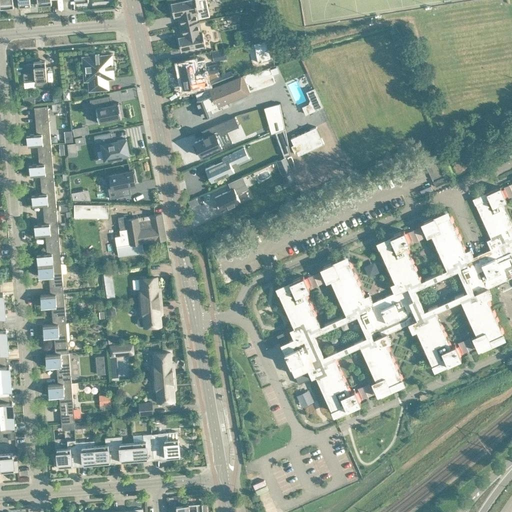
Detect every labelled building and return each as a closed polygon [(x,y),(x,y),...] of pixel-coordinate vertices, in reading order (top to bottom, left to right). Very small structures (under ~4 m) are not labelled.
[(206,0),(185,0),(172,3),(172,2),(171,3),(174,16),(175,16),(174,16),(178,15),(180,26),(199,22),(199,19),(210,16),(206,0)] [(201,32),(200,25),(199,22),(180,26),(182,36),(179,37),(178,37),(181,50),(182,50),(205,45),(206,45),(203,32),(202,32),(201,32)] [(268,40),(254,43),(259,62),(273,59),(268,40)] [(83,57),(84,72),(85,80),(89,80),(90,90),(109,89),(108,78),(114,78),(113,60),(114,60),(113,53),(107,54),(107,55),(83,57)] [(203,59),(179,64),(182,79),(184,88),(207,83),(206,81),(219,77),(218,67),(217,66),(205,68),(203,59)] [(47,85),(46,64),(45,60),(34,61),(34,63),(22,64),(24,82),(35,81),(36,86),(47,85)] [(250,72),(244,74),(251,91),(275,83),(272,75),(278,72),(276,67),(270,69),(270,67),(251,74),(250,72)] [(210,88),(196,93),(199,100),(197,101),(203,118),(213,114),(211,109),(218,106),(251,93),(251,91),(244,74),(241,76),(240,76),(210,88)] [(314,89),(306,92),(315,111),(323,107),(314,89)] [(110,95),(90,99),(92,109),(95,122),(99,121),(106,120),(106,122),(114,120),(114,118),(122,117),(119,102),(111,104),(110,95)] [(27,134),(28,146),(38,145),(51,144),(48,106),(34,107),(37,133),(27,134)] [(204,137),(195,141),(202,156),(226,146),(221,134),(237,127),(232,117),(206,128),(208,134),(204,136),(204,137)] [(316,127),(291,138),(299,155),(324,143),(316,127)] [(285,129),(275,132),(280,145),(288,142),(285,129)] [(111,132),(94,136),(96,147),(102,146),(105,159),(129,154),(126,138),(113,141),(111,132)] [(65,140),(67,151),(82,148),(81,138),(65,140)] [(53,173),(51,144),(38,145),(39,163),(29,164),(30,176),(40,175),(40,174),(53,173)] [(223,160),(205,168),(212,182),(234,171),(231,164),(236,161),(240,160),(239,158),(247,154),(244,147),(221,157),(223,160)] [(432,180),(441,175),(431,151),(421,156),(432,180)] [(286,157),(276,161),(279,167),(288,164),(286,157)] [(133,170),(106,176),(110,198),(126,195),(124,186),(135,184),(135,181),(136,181),(135,173),(133,173),(133,170)] [(56,203),(53,173),(40,174),(40,175),(42,193),(32,194),(33,206),(43,205),(43,204),(56,203)] [(240,201),(237,193),(248,188),(242,176),(229,183),(232,189),(215,197),(218,203),(217,205),(219,208),(220,209),(221,210),(240,201)] [(435,187),(447,181),(445,176),(433,181),(435,187)] [(506,200),(500,187),(487,193),(489,197),(476,203),(491,238),(487,240),(491,249),(511,239),(511,224),(502,202),(506,200)] [(59,233),(56,203),(43,204),(43,205),(44,223),(34,224),(35,235),(45,235),(45,234),(59,233)] [(108,204),(74,204),(74,217),(109,218),(108,204)] [(66,209),(57,210),(58,218),(67,217),(66,209)] [(167,239),(162,213),(157,214),(157,213),(154,214),(154,215),(150,215),(150,219),(139,221),(139,217),(127,219),(126,216),(119,218),(121,235),(116,236),(119,256),(144,252),(142,242),(167,239)] [(450,215),(449,215),(436,221),(434,216),(421,222),(427,236),(431,234),(447,269),(474,256),(470,248),(465,250),(450,215)] [(410,244),(404,231),(404,230),(390,236),(392,241),(379,246),(395,282),(391,283),(394,292),(421,280),(406,246),(410,244)] [(61,263),(59,233),(45,234),(45,235),(47,253),(37,254),(38,265),(61,263)] [(321,325),(294,337),(281,343),(295,375),(308,369),(334,357),(360,345),(387,333),(408,323),(435,311),(461,300),(488,288),(511,276),(511,239),(491,249),(474,256),(447,269),(421,280),(394,292),(373,302),(346,314),(321,325)] [(349,260),(336,266),(334,262),(320,268),(326,281),(331,279),(346,314),(373,302),(369,293),(365,295),(349,260)] [(64,293),(61,263),(38,265),(39,276),(49,275),(50,294),(64,293)] [(309,289),(304,276),(303,275),(290,281),(292,286),(279,292),(294,327),(290,329),(294,337),(321,325),(305,291),(309,289)] [(160,288),(158,288),(157,277),(140,278),(141,295),(140,295),(140,303),(161,301),(160,288)] [(106,304),(113,303),(111,280),(104,281),(106,304)] [(490,339),(503,333),(487,298),(492,296),(488,288),(461,300),(477,334),(472,336),(478,350),(492,344),(490,339)] [(66,323),(64,293),(50,294),(40,295),(41,306),(51,305),(53,324),(66,323)] [(161,325),(160,314),(162,314),(161,301),(140,303),(141,310),(143,310),(143,317),(141,317),(139,318),(137,320),(138,324),(139,325),(141,325),(144,325),(144,326),(161,325)] [(451,346),(435,311),(408,323),(412,332),(417,330),(433,365),(446,359),(448,364),(461,357),(455,344),(451,346)] [(4,329),(3,323),(0,323),(0,341),(9,341),(9,340),(7,340),(7,331),(6,331),(6,329),(4,329)] [(69,353),(66,323),(53,324),(43,324),(44,336),(54,335),(56,353),(56,354),(69,353)] [(389,385),(402,379),(387,344),(391,342),(387,333),(360,345),(376,379),(371,381),(378,395),(391,389),(389,385)] [(9,341),(0,341),(0,359),(6,359),(6,352),(8,352),(8,350),(7,341),(9,341)] [(111,355),(133,353),(132,343),(111,345),(111,355)] [(174,376),(174,368),(173,363),(171,363),(170,352),(153,354),(155,370),(153,370),(154,378),(174,376)] [(71,382),(69,353),(56,354),(56,353),(46,354),(47,366),(57,365),(58,383),(58,384),(71,382)] [(350,391),(334,357),(308,369),(312,377),(316,375),(332,410),(345,404),(347,409),(361,403),(354,389),(350,391)] [(7,366),(6,359),(0,359),(0,377),(12,377),(10,377),(10,368),(9,368),(9,365),(7,366)] [(175,389),(175,387),(174,376),(154,378),(154,385),(156,385),(158,401),(175,400),(174,389),(175,389)] [(0,377),(0,396),(9,395),(9,389),(11,389),(11,386),(11,377),(12,377),(0,377)] [(75,422),(71,382),(58,384),(58,383),(48,384),(49,396),(59,395),(61,423),(75,422)] [(10,402),(9,395),(0,396),(0,414),(15,413),(14,413),(13,404),(12,404),(12,402),(10,402)] [(110,412),(110,400),(98,401),(99,412),(110,412)] [(140,415),(153,414),(152,402),(139,403),(140,415)] [(15,413),(0,414),(0,432),(13,432),(13,431),(12,431),(12,425),(14,425),(14,423),(14,422),(14,413),(15,413)] [(158,433),(152,433),(152,434),(154,457),(154,458),(160,458),(166,457),(166,459),(180,458),(181,458),(181,457),(182,457),(183,457),(183,456),(184,456),(184,455),(185,455),(185,454),(185,453),(185,452),(185,451),(185,450),(185,449),(184,449),(184,448),(183,448),(183,447),(182,447),(181,447),(181,446),(180,446),(179,446),(178,438),(178,431),(167,432),(158,433)] [(154,458),(152,434),(152,433),(143,434),(144,441),(133,442),(135,462),(148,460),(148,459),(154,458)] [(135,462),(133,442),(122,443),(122,436),(113,437),(116,461),(121,461),(122,463),(135,462)] [(116,461),(113,437),(105,437),(106,444),(95,445),(97,465),(110,464),(110,462),(116,461)] [(78,465),(76,442),(76,440),(67,441),(68,447),(57,448),(58,456),(54,457),(55,468),(72,467),(72,465),(78,465)] [(97,465),(95,445),(95,440),(76,442),(78,465),(84,464),(84,466),(97,465)] [(18,471),(17,460),(14,461),(13,452),(0,452),(0,471),(1,471),(1,473),(18,471)] [(189,511),(189,504),(176,505),(176,511),(207,511),(207,503),(197,504),(197,511),(189,511)]
